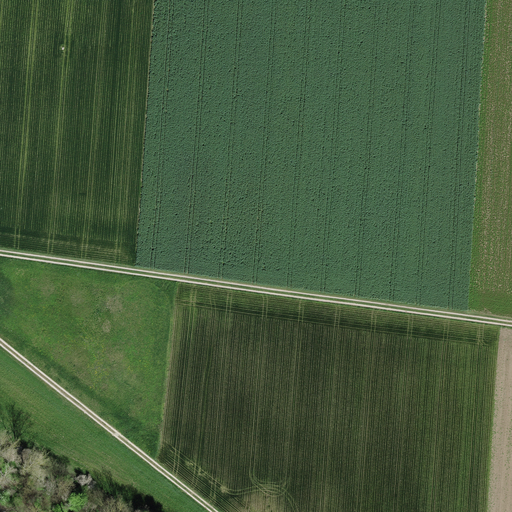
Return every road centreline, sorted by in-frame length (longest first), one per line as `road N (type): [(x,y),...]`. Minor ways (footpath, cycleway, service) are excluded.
road 1 (track): [(511,324),(0,252)]
road 2 (track): [(220,511),(0,334)]
